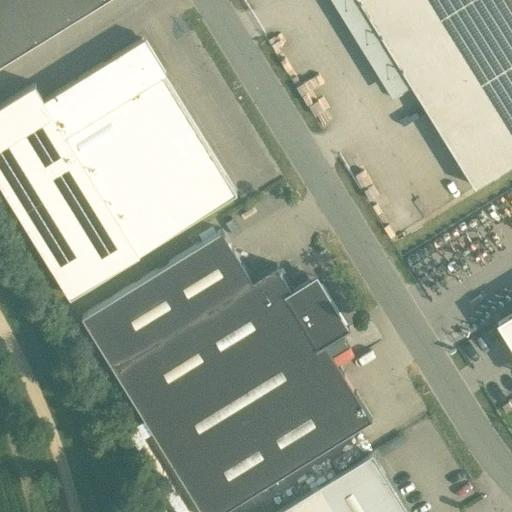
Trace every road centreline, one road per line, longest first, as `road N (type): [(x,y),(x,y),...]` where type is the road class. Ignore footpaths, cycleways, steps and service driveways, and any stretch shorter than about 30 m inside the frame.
road 1 (unclassified): [(511,475),(461,409),(208,0)]
road 2 (track): [(71,511),(41,414),(0,328)]
road 3 (unknown): [(398,310),(511,239)]
